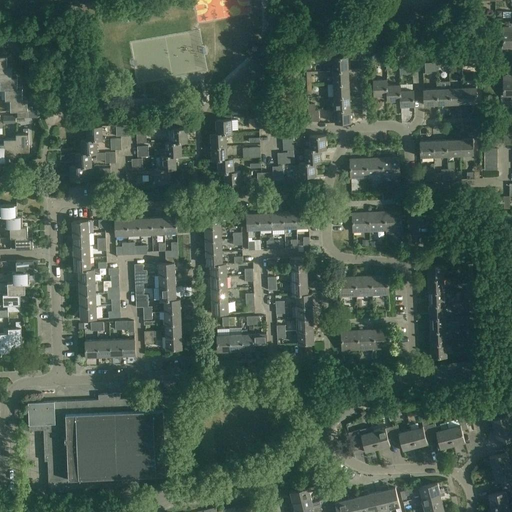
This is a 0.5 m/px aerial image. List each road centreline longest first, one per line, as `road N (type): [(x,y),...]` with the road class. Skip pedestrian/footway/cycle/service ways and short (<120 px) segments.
road 1 (residential): [(407,137),(368,126),(343,136),(326,239),(344,259),(410,264)]
road 2 (residential): [(57,380),(270,373)]
road 3 (residential): [(149,511),(169,498),(268,468),(322,428)]
road 4 (residential): [(465,511),(456,474),(370,470),(348,459),(322,428)]
road 5 (residential): [(51,252),(53,210),(108,201),(130,138)]
road 6 (residential): [(4,498),(4,406),(23,382),(57,380)]
road 7 (unknown): [(140,377),(125,262),(156,259)]
road 8 (residential): [(57,380),(51,252)]
road 9 (residential): [(407,137),(418,116),(420,62),(462,54)]
